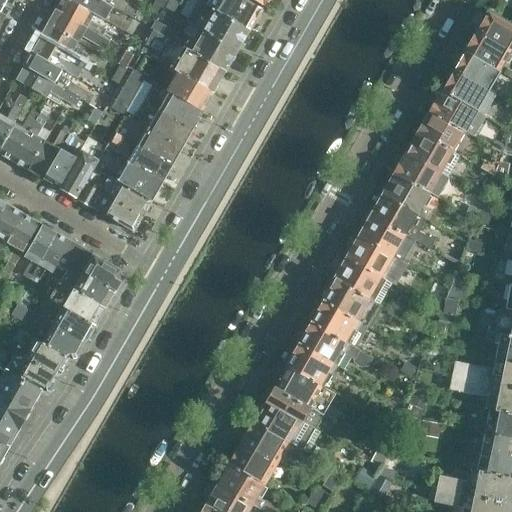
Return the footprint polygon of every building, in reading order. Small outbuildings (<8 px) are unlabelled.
[(0,0),(0,13),(5,16),(14,0),(0,0)] [(94,15),(69,0),(61,0),(56,11),(110,42),(114,33),(104,27),(107,22),(104,20),(94,15)] [(101,0),(69,0),(94,15),(95,13),(102,17),(109,4),(101,0)] [(101,0),(109,4),(114,7),(123,12),(127,6),(128,4),(121,0),(101,0)] [(164,8),(168,2),(164,0),(156,0),(150,10),(160,16),(164,8)] [(168,0),(168,2),(164,8),(171,12),(173,13),(179,4),(172,0),(168,0)] [(261,9),(245,0),(210,0),(207,5),(210,7),(212,8),(213,9),(251,30),(255,29),(259,23),(256,19),(261,9)] [(202,15),(195,26),(239,51),(251,30),(213,9),(212,8),(210,7),(207,5),(202,15)] [(127,6),(123,12),(131,16),(134,10),(127,6)] [(78,43),(83,35),(106,48),(110,42),(56,11),(48,25),(78,43)] [(487,12),(476,31),(511,51),(511,50),(511,24),(489,11),(488,13),(487,12)] [(239,51),(195,26),(189,23),(182,35),(155,20),(151,29),(227,71),(239,51)] [(48,25),(40,39),(85,65),(88,59),(85,57),(86,54),(76,47),(78,43),(48,25)] [(227,71),(151,29),(140,50),(171,68),(177,71),(214,92),(227,71)] [(476,31),(464,51),(500,71),(511,51),(476,31)] [(40,39),(32,53),(62,70),(67,63),(78,69),(79,67),(82,69),(85,65),(40,39)] [(135,57),(124,51),(116,65),(120,67),(127,70),(135,57)] [(464,51),(454,70),(489,90),(500,71),(464,51)] [(71,81),(73,77),(62,70),(32,53),(24,67),(80,98),(89,104),(94,95),(71,81)] [(24,67),(17,79),(47,97),(50,91),(76,106),(80,98),(24,67)] [(120,67),(111,80),(119,84),(127,70),(120,67)] [(119,85),(193,129),(203,111),(168,91),(129,68),(119,85)] [(454,70),(442,90),(477,110),(489,90),(454,70)] [(166,90),(168,91),(203,111),(214,92),(177,71),(172,80),(161,74),(156,83),(166,90)] [(149,126),(183,146),(193,129),(119,85),(113,94),(108,102),(149,126)] [(442,90),(430,111),(465,131),(477,110),(442,90)] [(2,115),(0,113),(0,147),(15,122),(16,122),(26,103),(18,98),(8,117),(2,114),(2,115)] [(173,163),(183,146),(149,126),(108,102),(98,119),(173,163)] [(511,106),(504,120),(501,124),(507,127),(509,124),(511,118),(511,106)] [(30,170),(46,140),(51,132),(43,127),(51,111),(44,107),(40,114),(39,117),(14,160),(30,170)] [(88,118),(96,123),(103,111),(95,107),(88,118)] [(15,122),(0,147),(0,152),(14,160),(39,117),(40,114),(32,110),(22,126),(18,123),(16,122),(15,122)] [(424,122),(418,131),(453,152),(465,131),(430,111),(429,112),(427,112),(422,120),(424,122)] [(46,140),(30,170),(45,179),(69,134),(72,130),(64,125),(53,144),(46,140)] [(173,163),(117,130),(107,147),(163,180),(173,163)] [(418,131),(406,152),(441,172),(447,176),(459,155),(418,131)] [(69,134),(45,179),(59,187),(81,149),(74,144),(77,139),(69,134)] [(81,149),(59,187),(78,197),(99,160),(105,151),(98,146),(87,140),(81,149)] [(492,146),(502,152),(503,147),(504,144),(495,140),(492,146)] [(96,167),(103,171),(107,173),(152,200),(163,180),(107,147),(96,167)] [(511,149),(503,147),(502,152),(501,153),(511,155),(511,149)] [(406,152),(395,173),(416,184),(430,192),(441,172),(406,152)] [(496,167),(496,166),(485,160),(480,167),(491,174),(493,175),(496,167)] [(100,176),(103,171),(96,167),(92,172),(100,176)] [(493,175),(493,176),(499,178),(502,170),(496,167),(493,175)] [(107,173),(98,189),(100,190),(143,215),(145,211),(149,213),(153,207),(149,204),(152,200),(107,173)] [(395,173),(383,193),(418,214),(425,218),(438,226),(442,219),(430,211),(429,207),(424,204),(431,193),(430,192),(416,184),(395,173)] [(100,190),(98,189),(87,182),(78,197),(91,205),(100,190)] [(100,190),(91,205),(135,230),(143,215),(100,190)] [(485,201),(492,203),(494,194),(486,192),(485,201)] [(377,203),(371,215),(406,235),(415,240),(430,248),(434,239),(411,226),(418,214),(383,193),(382,195),(379,197),(376,202),(377,203)] [(0,199),(0,220),(9,205),(0,199)] [(494,205),(483,201),(476,218),(487,222),(494,205)] [(9,205),(0,220),(0,238),(7,243),(24,214),(9,205)] [(24,214),(7,243),(15,247),(7,261),(2,270),(10,275),(23,252),(31,237),(40,223),(24,214)] [(360,232),(359,235),(394,255),(403,261),(415,240),(406,235),(371,215),(366,223),(363,224),(360,229),(360,232)] [(43,225),(24,256),(31,260),(22,274),(31,279),(57,233),(43,225)] [(57,233),(31,279),(27,285),(34,288),(46,269),(53,272),(58,264),(71,241),(57,233)] [(359,235),(346,257),(382,277),(382,276),(391,282),(403,261),(394,255),(359,235)] [(466,248),(478,251),(480,239),(469,237),(466,248)] [(85,267),(93,254),(71,241),(58,264),(53,272),(52,275),(60,280),(66,269),(79,277),(85,267)] [(93,254),(85,267),(86,268),(84,272),(116,290),(123,279),(120,270),(93,254)] [(340,267),(335,277),(370,298),(376,301),(388,280),(382,277),(346,257),(345,258),(341,259),(338,264),(340,267)] [(73,288),(106,307),(116,290),(84,272),(86,268),(85,267),(79,277),(73,288)] [(10,275),(2,270),(0,274),(0,287),(2,289),(10,275)] [(106,307),(76,290),(71,298),(54,289),(60,280),(52,275),(41,293),(49,298),(52,299),(96,325),(106,307)] [(363,322),(370,326),(382,306),(376,301),(335,277),(334,278),(336,279),(331,288),(326,287),(322,294),(324,299),(323,300),(359,320),(363,322)] [(450,296),(464,299),(468,280),(454,277),(450,296)] [(441,306),(451,284),(440,279),(430,300),(441,306)] [(20,300),(25,291),(12,284),(7,293),(20,300)] [(29,286),(28,288),(23,297),(30,301),(36,290),(29,286)] [(96,325),(52,299),(46,310),(30,301),(28,300),(23,297),(20,301),(18,305),(85,344),(96,325)] [(444,312),(441,311),(440,318),(448,320),(455,322),(460,299),(447,297),(445,308),(444,312)] [(311,321),(347,341),(354,329),(357,331),(363,322),(359,320),(323,300),(319,309),(314,309),(310,316),(311,321)] [(26,332),(25,333),(69,359),(70,358),(77,358),(85,344),(18,305),(16,304),(10,314),(25,322),(27,320),(36,325),(31,335),(26,332)] [(478,318),(476,328),(511,335),(511,309),(510,309),(509,310),(505,310),(503,323),(478,318)] [(434,322),(418,313),(413,323),(429,331),(434,322)] [(446,322),(437,320),(435,331),(443,333),(446,322)] [(299,342),(299,343),(334,363),(341,350),(345,352),(350,343),(347,341),(311,321),(306,331),(300,331),(298,337),(299,342)] [(511,335),(476,328),(474,338),(498,343),(495,357),(511,360),(511,335)] [(25,333),(15,350),(59,376),(69,359),(25,333)] [(287,363),(286,365),(322,385),(329,372),(333,374),(338,365),(334,363),(299,343),(294,352),(289,352),(285,359),(287,363)] [(439,346),(428,344),(427,351),(438,354),(439,346)] [(59,376),(15,350),(12,359),(21,365),(15,375),(41,391),(42,391),(50,390),(51,390),(59,376)] [(455,360),(452,374),(511,385),(511,360),(495,357),(494,368),(455,360)] [(408,362),(402,373),(412,378),(418,367),(408,362)] [(279,377),(275,385),(311,405),(324,413),(336,393),(322,386),(322,385),(286,365),(286,366),(282,367),(278,373),(279,377)] [(41,391),(15,375),(0,367),(0,392),(29,410),(30,408),(29,408),(39,391),(41,392),(41,391)] [(511,385),(452,374),(451,381),(450,389),(488,397),(486,407),(511,411),(511,385)] [(410,391),(422,394),(424,384),(414,382),(410,391)] [(275,385),(265,401),(315,429),(324,413),(311,405),(275,385)] [(395,389),(392,394),(401,400),(404,395),(395,389)] [(29,410),(0,392),(0,417),(18,428),(29,410)] [(422,407),(408,400),(403,411),(417,418),(422,407)] [(255,419),(253,422),(289,443),(303,450),(315,429),(265,401),(261,410),(257,411),(254,416),(255,419)] [(489,409),(484,432),(506,436),(505,442),(511,443),(511,411),(486,407),(485,408),(489,409)] [(385,422),(387,423),(394,427),(400,416),(392,411),(385,422)] [(18,428),(0,417),(0,442),(8,447),(8,446),(17,429),(18,429),(18,428)] [(437,423),(421,420),(419,432),(434,435),(437,423)] [(253,422),(242,443),(277,464),(289,443),(253,422)] [(390,433),(394,427),(387,423),(384,430),(390,433)] [(397,430),(389,451),(403,454),(408,432),(397,430)] [(506,436),(484,432),(480,455),(490,457),(487,471),(511,476),(511,443),(505,442),(506,436)] [(232,461),(230,463),(266,483),(277,464),(242,443),(236,452),(234,453),(231,458),(232,461)] [(386,451),(375,445),(368,459),(378,465),(386,451)] [(224,474),(218,485),(253,506),(254,504),(267,511),(281,511),(282,511),(275,507),(276,505),(266,499),(265,501),(258,497),(266,483),(230,463),(229,466),(226,467),(223,471),(224,474)] [(381,467),(379,475),(392,479),(394,471),(381,467)] [(340,473),(332,468),(322,485),(330,490),(340,473)] [(361,469),(355,480),(366,487),(372,475),(361,469)] [(439,474),(436,487),(511,502),(511,476),(487,471),(479,469),(478,471),(471,469),(468,480),(439,474)] [(391,488),(377,481),(372,490),(386,498),(391,488)] [(208,502),(207,503),(216,508),(215,509),(219,511),(248,511),(253,506),(218,485),(213,494),(210,495),(207,499),(208,502)] [(306,502),(315,507),(325,490),(316,485),(306,502)] [(510,511),(511,507),(511,502),(436,487),(434,501),(463,507),(462,511),(510,511)] [(379,510),(384,502),(380,499),(375,507),(379,510)]
